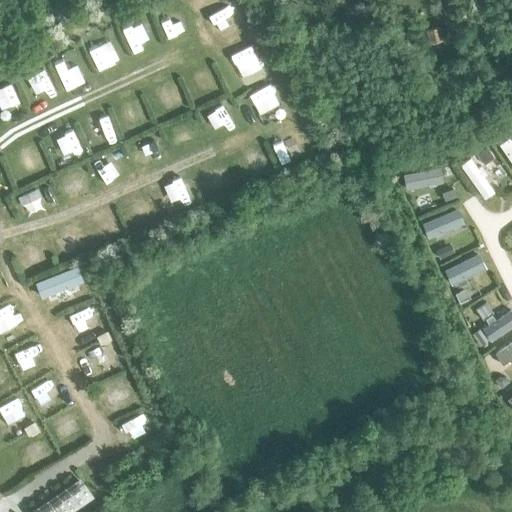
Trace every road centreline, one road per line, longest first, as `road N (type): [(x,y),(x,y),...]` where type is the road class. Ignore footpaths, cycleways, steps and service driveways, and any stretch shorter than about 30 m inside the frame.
road 1 (track): [(2,139),(199,42),(212,46),(239,115),(202,142)]
road 2 (track): [(98,447),(98,424),(0,248)]
road 3 (track): [(0,231),(202,142)]
